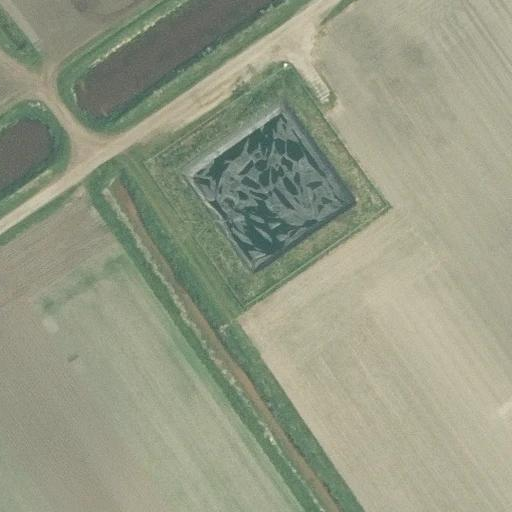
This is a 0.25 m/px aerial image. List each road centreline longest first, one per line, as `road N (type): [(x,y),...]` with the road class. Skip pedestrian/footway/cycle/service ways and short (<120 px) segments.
road 1 (track): [(92,167),(333,0)]
road 2 (track): [(92,167),(35,89),(0,115)]
